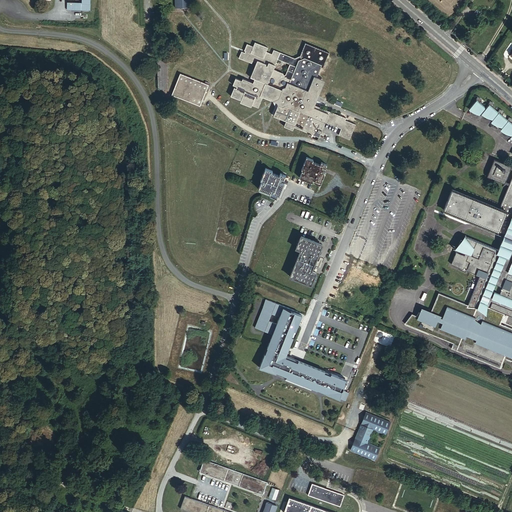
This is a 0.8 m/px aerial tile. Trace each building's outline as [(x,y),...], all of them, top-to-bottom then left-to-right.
[(92,10),(92,0),(84,0),(84,3),(70,3),(70,10),(92,10)] [(484,14),(478,9),(471,19),(477,23),(484,14)] [(325,82),(318,79),(322,67),(325,68),(331,54),(307,44),(302,56),(295,58),(276,50),(274,54),(267,51),(269,47),(256,42),(254,46),(248,44),(246,49),(248,50),(246,53),(243,51),(240,58),(251,63),(252,60),(258,62),(252,75),(256,77),(254,81),(245,77),(245,80),(237,77),(235,83),(240,85),(238,90),(235,89),(232,97),(241,101),(241,103),(252,108),(252,105),(259,108),(262,98),(277,104),(278,107),(275,116),(287,121),(285,126),(293,130),(294,127),(319,137),(325,122),(344,130),(342,135),(352,139),(358,125),(347,120),(348,118),(316,105),(325,82)] [(168,56),(158,56),(159,89),(168,89),(168,56)] [(210,88),(181,75),(172,96),(200,109),(210,88)] [(477,95),(475,100),(469,107),(472,110),(474,108),(476,109),(478,111),(479,112),(480,113),(481,112),(485,115),(487,113),(489,114),(492,116),(493,118),(491,120),(494,123),(496,121),(498,121),(500,123),(501,124),(502,126),(500,128),(504,131),(506,129),(507,129),(509,131),(511,132),(511,134),(510,136),(511,137),(511,122),(511,121),(511,117),(511,116),(509,115),(507,119),(502,114),(503,113),(503,111),(503,109),(501,108),(499,107),(498,111),(492,106),(493,105),(494,103),(493,102),(492,100),(490,99),(488,105),(486,107),(480,102),(481,100),(481,99),(481,97),(479,96),(477,95)] [(313,160),(306,157),(301,170),(305,172),(304,174),(301,173),(298,180),(311,185),(312,182),(313,183),(313,184),(320,187),(326,171),(322,169),(323,166),(326,167),(328,163),(322,161),(320,165),(313,162),(313,160)] [(487,176),(505,183),(506,180),(511,168),(511,166),(511,165),(494,158),(487,176)] [(271,173),(264,170),(258,183),(262,184),(261,186),(259,186),(256,192),(268,197),(270,194),(272,195),(271,197),(278,199),(283,187),(279,185),(280,182),(283,183),(285,178),(279,175),(278,179),(270,175),(271,173)] [(457,249),(463,251),(463,252),(465,252),(465,254),(456,251),(451,264),(463,268),(464,267),(467,268),(467,270),(480,275),(468,306),(465,304),(466,303),(439,293),(430,314),(432,315),(431,317),(419,312),(418,316),(412,314),(405,323),(454,343),(452,348),(501,368),(505,357),(511,360),(511,327),(500,323),(502,317),(503,317),(505,313),(511,315),(511,176),(510,182),(509,184),(499,207),(452,188),(443,209),(499,231),(505,233),(499,249),(465,235),(465,241),(461,239),(457,249)] [(322,246),(300,237),(295,248),(301,250),(290,278),(311,287),(316,274),(312,272),(322,246)] [(291,339),(292,340),(296,328),(295,328),(300,315),(264,301),(261,310),(263,311),(259,323),(257,322),(254,330),(271,337),(259,370),(275,376),(276,374),(313,388),(312,390),(340,400),(340,399),(342,400),(345,392),(343,391),(346,382),(337,379),(338,377),(331,375),(330,376),(285,359),(285,358),(287,352),(286,352),(291,339)] [(390,422),(365,412),(350,450),(375,460),(380,447),(367,442),(373,428),(385,433),(390,422)] [(267,483),(203,461),(198,474),(262,496),(267,483)] [(319,508),(290,498),(285,511),(329,511),(323,510),(327,502),(339,506),(343,495),(312,485),(308,495),(322,500),(319,508)] [(278,490),(272,488),(268,498),(275,500),(278,490)] [(195,507),(197,502),(184,498),(180,510),(185,511),(214,511),(201,507),(200,510),(195,507)] [(223,511),(197,502),(195,507),(200,510),(201,507),(214,511),(223,511)] [(267,503),(264,511),(274,511),(276,506),(267,503)]
